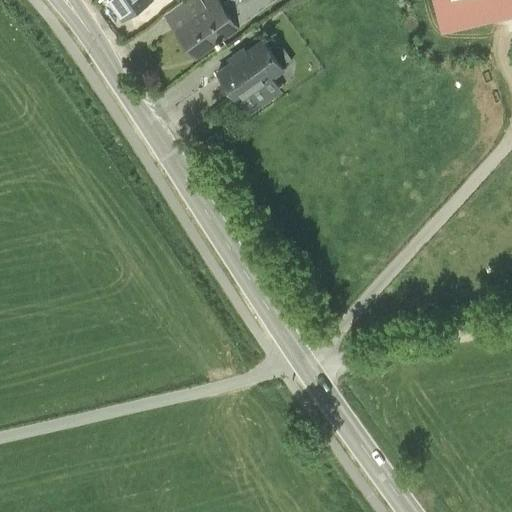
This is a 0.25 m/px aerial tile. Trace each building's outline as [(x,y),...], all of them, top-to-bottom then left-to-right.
[(114,0),(124,13),(142,0),(114,0)] [(182,0),(165,12),(173,22),(204,0),(182,0)] [(204,0),(173,22),(177,29),(179,27),(198,53),(219,38),(221,41),(225,38),(223,36),(273,0),(230,0),(226,3),(223,0),(204,0)] [(511,0),(435,0),(441,25),(511,10),(511,0)] [(231,62),(220,71),(250,112),(281,89),(272,76),(285,67),(284,65),(292,59),(281,44),(272,50),(264,38),(248,50),(243,43),(226,55),(231,62)]
